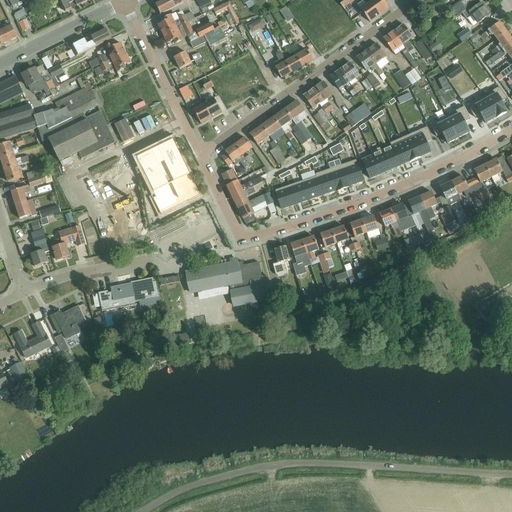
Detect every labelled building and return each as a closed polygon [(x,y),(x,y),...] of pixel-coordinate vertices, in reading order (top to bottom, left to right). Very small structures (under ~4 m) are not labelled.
[(66,0),(60,3),(65,13),(78,6),(81,5),(86,2),(90,0),(66,0)] [(164,0),(155,5),(160,15),(189,0),(164,0)] [(198,0),(203,8),(215,2),(214,0),(198,0)] [(343,3),(341,5),(344,9),(346,7),(350,12),(354,9),(351,4),(356,0),(341,0),(343,3)] [(380,16),(370,2),(367,4),(364,0),(358,5),(370,22),(380,16)] [(383,0),(373,0),(370,2),(380,16),(389,9),(383,0)] [(460,3),(465,10),(479,0),(478,0),(463,0),(460,3)] [(235,17),(229,4),(215,10),(217,14),(227,9),(231,19),(235,17)] [(462,13),(467,20),(468,19),(472,26),(477,23),(477,24),(490,15),(482,4),(470,12),(467,9),(462,13)] [(286,8),(280,12),(284,17),(290,13),(286,8)] [(15,13),(18,19),(28,15),(25,9),(15,13)] [(158,25),(163,35),(188,22),(194,19),(191,13),(178,19),(178,20),(174,22),(170,15),(163,19),(164,22),(158,25)] [(258,27),(261,28),(265,26),(262,19),(256,22),(258,27)] [(19,23),(24,32),(31,29),(26,20),(19,23)] [(216,28),(227,24),(225,20),(215,24),(216,28)] [(188,22),(163,35),(167,44),(173,41),(175,44),(183,40),(182,39),(193,33),(188,22)] [(497,40),(507,33),(499,23),(488,31),(492,36),(493,35),(497,40)] [(199,38),(199,39),(204,37),(203,36),(214,30),(211,24),(196,32),(199,38)] [(404,24),(394,32),(409,53),(414,50),(408,41),(413,37),(404,24)] [(0,31),(0,34),(5,44),(18,38),(12,26),(0,31)] [(414,30),(422,40),(427,36),(419,26),(414,30)] [(214,30),(203,36),(204,37),(207,42),(209,47),(225,38),(220,28),(214,30)] [(70,47),(75,57),(111,40),(106,29),(85,40),(70,47)] [(467,30),(458,37),(461,41),(471,35),(467,30)] [(286,37),(291,46),(300,40),(295,32),(286,37)] [(418,67),(414,61),(394,32),(384,39),(393,52),(392,52),(395,56),(401,51),(414,70),(418,67)] [(469,38),(473,43),(480,38),(483,42),(488,38),(485,33),(480,37),(477,33),(469,38)] [(511,39),(507,33),(497,40),(500,45),(504,49),(511,43),(511,39)] [(199,39),(190,43),(193,49),(207,42),(204,37),(199,39)] [(431,57),(420,41),(414,46),(425,61),(431,57)] [(507,54),(511,59),(511,58),(511,43),(504,49),(499,53),(494,57),(489,60),(492,64),(492,65),(507,54)] [(89,63),(92,69),(112,60),(125,53),(121,44),(115,47),(113,44),(100,50),(103,56),(89,63)] [(377,44),(367,51),(380,70),(389,64),(385,58),(387,57),(377,44)] [(294,53),(296,57),(303,68),(313,62),(307,51),(301,54),(296,45),(291,47),(294,53)] [(291,47),(286,50),(289,56),(294,53),(291,47)] [(491,52),(494,57),(499,53),(496,48),(491,52)] [(274,64),(274,65),(276,68),(282,80),(292,74),(286,62),(281,54),(279,50),(277,51),(279,55),(276,56),(279,61),(274,64)] [(383,74),(380,70),(367,51),(357,58),(366,71),(370,68),(373,72),(375,70),(379,77),(383,74)] [(174,58),(180,69),(191,63),(185,52),(174,58)] [(112,60),(92,69),(93,70),(91,71),(95,79),(104,74),(103,72),(115,66),(118,72),(126,69),(124,66),(130,63),(125,53),(112,60)] [(296,57),(286,62),(292,74),(303,68),(296,57)] [(508,76),(511,72),(511,58),(511,59),(511,60),(511,65),(500,74),(503,79),(508,76)] [(351,63),(341,70),(350,83),(360,76),(351,63)] [(49,72),(52,78),(63,72),(60,66),(49,72)] [(35,69),(22,76),(28,87),(31,92),(33,93),(38,90),(39,92),(44,90),(47,96),(51,94),(46,84),(52,81),(45,67),(36,71),(35,69)] [(357,93),(352,86),(350,83),(341,70),(331,77),(340,90),(346,86),(353,96),(357,93)] [(393,77),(403,91),(410,85),(400,71),(393,77)] [(367,78),(374,87),(379,83),(372,74),(367,78)] [(0,85),(0,104),(22,94),(14,78),(0,85)] [(372,87),(366,80),(361,84),(366,91),(372,87)] [(205,91),(217,87),(215,81),(203,85),(205,91)] [(324,82),(314,89),(331,112),(334,110),(329,103),(327,100),(334,95),(324,82)] [(179,91),(184,100),(193,96),(191,91),(189,92),(187,87),(179,91)] [(499,88),(484,96),(496,118),(496,119),(506,113),(507,113),(501,102),(507,99),(499,88)] [(30,105),(0,114),(0,140),(38,129),(42,142),(48,139),(86,120),(86,119),(83,114),(99,106),(92,92),(87,94),(85,89),(55,104),(57,108),(59,108),(59,109),(54,111),(53,110),(34,117),(30,105)] [(331,112),(314,89),(304,96),(313,110),(320,105),(327,115),(331,112)] [(484,96),(467,106),(474,118),(480,114),(486,124),(496,118),(484,96)] [(214,99),(203,104),(211,119),(222,113),(214,99)] [(297,101),(286,110),(293,120),(296,125),(300,130),(299,131),(306,141),(310,139),(303,128),(300,123),(300,122),(297,117),(305,112),(297,101)] [(211,119),(203,104),(199,107),(196,103),(191,106),(193,110),(201,124),(211,119)] [(364,105),(356,110),(363,120),(371,114),(364,105)] [(464,107),(447,116),(458,139),(469,133),(464,123),(470,120),(464,107)] [(286,110),(274,118),(281,129),(293,120),(286,110)] [(86,120),(48,139),(56,154),(59,162),(79,152),(82,159),(115,143),(100,112),(86,119),(86,120)] [(314,117),(321,127),(326,123),(319,113),(314,117)] [(346,117),(354,127),(359,124),(351,114),(346,117)] [(447,116),(430,125),(436,137),(442,134),(448,144),(458,139),(447,116)] [(470,121),(475,133),(454,142),(456,147),(488,134),(481,117),(470,121)] [(274,118),(262,127),(270,137),(281,129),(274,118)] [(342,128),(346,133),(352,128),(349,123),(342,128)] [(307,142),(306,141),(299,131),(300,130),(296,125),(293,128),(296,133),(294,134),(302,145),(307,142)] [(270,137),(262,127),(250,135),(258,146),(270,137)] [(427,128),(410,135),(420,158),(430,153),(426,143),(432,140),(427,128)] [(281,129),(273,136),(277,141),(285,134),(281,129)] [(410,135),(400,139),(410,162),(420,158),(410,135)] [(16,141),(18,147),(24,146),(22,139),(16,141)] [(246,139),(235,146),(243,156),(253,149),(246,139)] [(400,139),(390,144),(392,148),(400,166),(410,162),(410,163),(410,162),(400,139)] [(173,140),(137,158),(156,197),(153,199),(161,215),(200,196),(173,140)] [(286,160),(273,142),(269,145),(273,150),(269,152),(278,165),(286,160)] [(0,146),(0,156),(1,159),(14,155),(10,143),(0,146)] [(340,144),(335,147),(338,154),(344,151),(340,144)] [(226,154),(222,158),(229,168),(233,164),(235,167),(240,163),(246,171),(251,168),(249,164),(245,159),(243,156),(235,146),(225,153),(226,154)] [(338,154),(335,147),(329,150),(333,157),(338,154)] [(381,148),(370,152),(372,157),(380,175),(390,171),(382,152),(381,148)] [(382,152),(390,171),(400,166),(392,148),(382,152)] [(1,159),(4,171),(18,166),(18,167),(30,163),(28,157),(16,161),(14,155),(1,159)] [(249,156),(245,159),(249,164),(253,161),(249,156)] [(372,157),(362,161),(370,180),(380,175),(372,157)] [(315,158),(310,160),(311,164),(312,166),(318,163),(315,158)] [(356,160),(342,165),(350,187),(364,182),(356,160)] [(494,183),(499,181),(497,175),(503,172),(496,160),(485,166),(491,178),(494,183)] [(342,165),(329,170),(336,192),(350,187),(342,165)] [(18,166),(4,171),(8,183),(21,179),(18,167),(18,166)] [(485,166),(474,171),(477,177),(471,180),(480,198),(486,195),(480,184),(491,178),(485,166)] [(329,170),(315,175),(323,196),(335,192),(336,192),(329,170)] [(222,175),(228,187),(237,182),(232,171),(222,175)] [(26,174),(28,180),(35,179),(33,172),(26,174)] [(315,177),(302,182),(309,201),(323,196),(315,175),(315,177)] [(388,179),(390,184),(401,180),(399,175),(388,179)] [(44,176),(28,181),(30,188),(46,183),(44,176)] [(462,177),(451,183),(458,195),(464,192),(467,198),(472,195),(475,200),(474,201),(477,206),(482,204),(479,198),(480,198),(471,180),(466,183),(462,177)] [(253,188),(260,184),(263,183),(260,178),(241,187),(238,182),(237,182),(228,187),(227,187),(232,198),(253,188)] [(302,182),(289,186),(295,205),(309,201),(302,182)] [(444,196),(439,198),(441,203),(446,215),(450,224),(456,221),(450,207),(461,201),(458,195),(451,183),(440,188),(444,196)] [(11,192),(16,206),(27,202),(24,195),(30,193),(27,185),(22,187),(23,189),(11,192)] [(289,186),(275,191),(282,210),(295,205),(289,186)] [(253,188),(232,198),(238,209),(249,203),(246,197),(255,193),(253,188)] [(431,208),(436,206),(437,205),(431,193),(420,198),(425,210),(429,220),(436,218),(431,208)] [(249,203),(238,209),(243,220),(254,214),(252,210),(266,203),(268,207),(274,205),(270,194),(262,197),(249,203)] [(420,198),(408,203),(414,215),(411,217),(415,227),(416,228),(424,225),(428,234),(434,231),(429,220),(425,210),(420,198)] [(27,202),(16,206),(20,219),(31,216),(32,218),(37,216),(35,209),(32,201),(27,202)] [(403,205),(391,210),(397,223),(399,227),(401,233),(415,227),(411,217),(408,218),(403,205)] [(40,213),(42,219),(60,213),(58,207),(40,213)] [(391,210),(379,215),(385,228),(397,223),(391,210)] [(67,213),(69,221),(76,219),(73,211),(67,213)] [(446,214),(440,216),(445,227),(451,224),(450,224),(449,220),(446,215),(446,214)] [(374,217),(362,221),(367,234),(378,230),(374,217)] [(367,234),(362,221),(350,225),(355,238),(367,234)] [(59,234),(61,239),(51,242),(57,261),(70,257),(66,245),(76,242),(78,247),(85,245),(80,227),(59,234)] [(344,227),(332,231),(336,244),(349,240),(344,227)] [(336,244),(332,231),(320,235),(325,248),(336,244)] [(419,235),(405,241),(409,250),(423,244),(419,235)] [(35,248),(42,246),(43,252),(31,255),(35,268),(48,264),(45,254),(50,252),(45,237),(33,241),(35,248)] [(314,237),(302,241),(307,254),(309,260),(315,258),(313,252),(318,250),(314,237)] [(386,239),(375,243),(378,252),(389,248),(386,239)] [(302,241),(290,245),(297,264),(293,265),(296,277),(306,273),(304,268),(311,265),(309,260),(307,254),(302,241)] [(283,262),(289,260),(286,247),(274,250),(278,263),(273,265),(275,275),(278,277),(287,275),(283,262)] [(323,255),(318,257),(324,274),(329,272),(326,261),(325,259),(323,255)] [(339,281),(350,278),(348,270),(337,273),(339,281)] [(335,284),(332,273),(325,275),(328,286),(335,284)] [(99,294),(103,312),(140,306),(141,311),(161,308),(155,281),(132,285),(132,284),(111,288),(112,293),(109,294),(108,292),(99,294)] [(292,295),(288,297),(286,292),(280,294),(284,306),(290,304),(294,303),(292,295)] [(81,333),(77,325),(86,320),(79,307),(71,311),(72,313),(63,317),(61,313),(51,317),(59,333),(63,331),(67,340),(81,333)] [(15,335),(27,359),(52,347),(40,323),(33,326),(39,338),(28,344),(22,332),(15,335)] [(56,339),(63,353),(69,350),(62,336),(56,339)] [(29,378),(21,363),(9,369),(16,384),(29,378)] [(0,388),(8,385),(3,373),(0,374),(0,388)]
